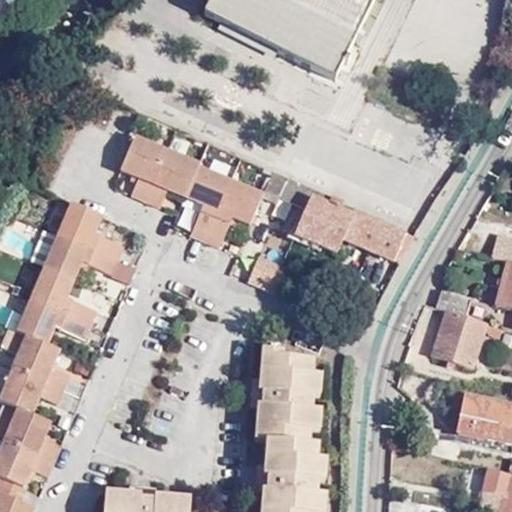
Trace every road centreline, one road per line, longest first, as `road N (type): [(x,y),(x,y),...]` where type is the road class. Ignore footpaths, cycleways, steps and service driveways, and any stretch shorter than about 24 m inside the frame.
road 1 (secondary): [(511,125),(408,301),(387,355),(375,511)]
road 2 (unknown): [(234,303),(173,468),(83,431)]
